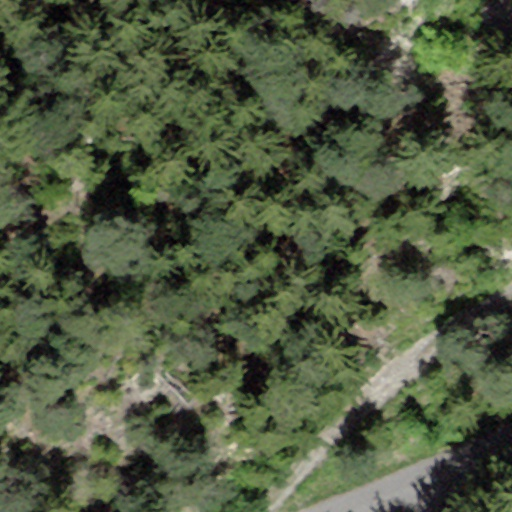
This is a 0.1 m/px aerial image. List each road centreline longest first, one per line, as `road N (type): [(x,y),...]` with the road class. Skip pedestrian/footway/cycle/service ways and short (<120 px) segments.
road 1 (track): [(267,511),(274,494),(359,411),(511,301)]
road 2 (unclassified): [(511,453),(362,511)]
